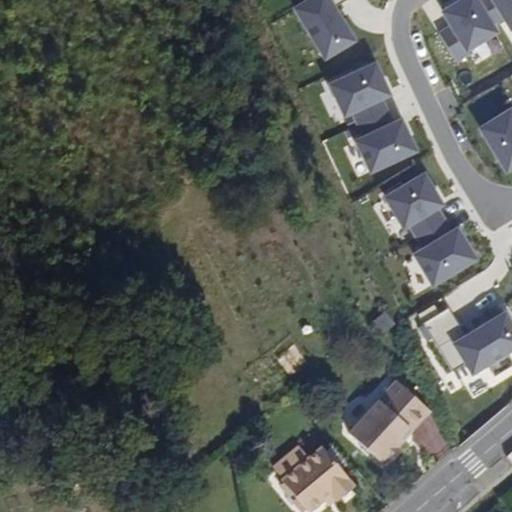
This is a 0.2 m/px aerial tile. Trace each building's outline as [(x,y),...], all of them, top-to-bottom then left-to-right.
[(358,42),(333,0),(307,0),(294,8),(325,61),(358,42)] [(501,32),(482,0),(461,0),(443,11),(467,52),(501,32)] [(511,0),(492,0),(511,30),(511,0)] [(394,95),(378,62),(329,85),(345,119),(394,95)] [(511,173),(511,108),(481,128),(510,175),(511,173)] [(422,153),(406,117),(357,139),(373,174),(422,153)] [(448,207),(428,173),(386,197),(406,231),(448,207)] [(481,263),(461,228),(414,255),(434,290),(481,263)] [(381,335),(395,326),(386,312),(372,321),(381,335)] [(511,352),(511,318),(508,312),(455,344),(475,376),(511,352)] [(441,417),(412,383),(357,429),(387,463),(411,443),(408,440),(417,432),(420,435),(441,417)] [(265,468),(274,480),(300,461),(292,448),(265,468)] [(328,505),(346,492),(315,450),(300,461),(274,480),(272,481),(294,511),(302,511),(314,504),(322,498),(328,505)] [(304,511),(316,511),(328,505),(322,498),(314,504),(304,511)]
